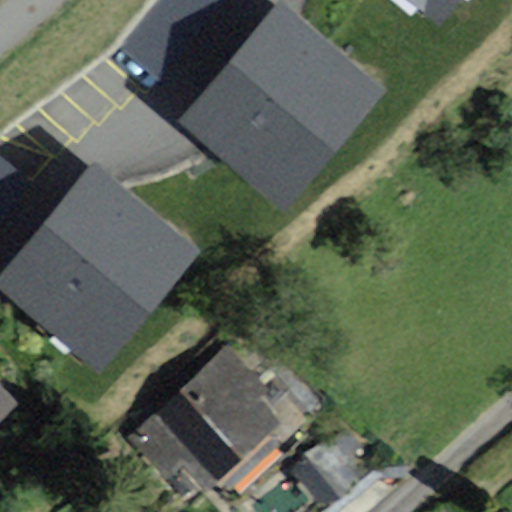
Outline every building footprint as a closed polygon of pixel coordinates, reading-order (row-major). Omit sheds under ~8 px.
[(285,204),(385,84),(284,0),(278,0),(181,116),(285,204)] [(415,0),(441,21),(457,0),(415,0)] [(0,281),(102,366),(201,247),(96,160),(0,275),(0,281)] [(270,388),(230,348),(139,438),(180,480),(194,466),(218,489),(231,476),(243,488),(286,446),(274,434),(284,424),(259,398),(270,388)] [(0,418),(14,406),(0,390),(0,418)]
